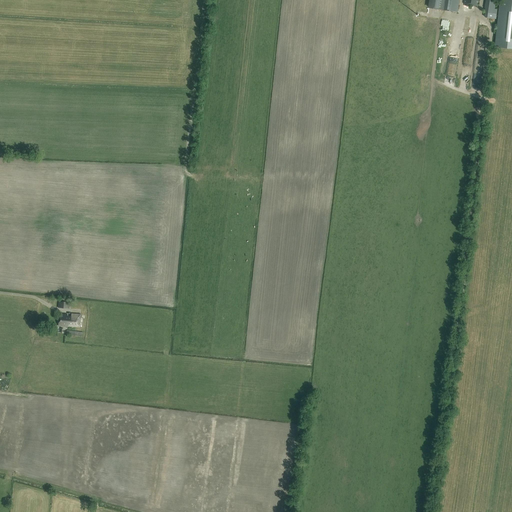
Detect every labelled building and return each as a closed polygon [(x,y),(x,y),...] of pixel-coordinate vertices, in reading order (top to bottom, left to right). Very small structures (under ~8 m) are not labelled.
[(430,0),(430,8),(458,12),(459,0),(464,0),(464,4),(479,6),(479,0),(430,0)] [(495,0),(486,0),(484,12),(486,13),(485,17),(495,19),(496,9),(495,9),(495,0)] [(511,0),(501,0),(496,45),(511,46),(511,0)] [(69,308),(69,306),(70,306),(71,299),(60,298),(60,301),(58,301),(58,307),(69,308)] [(80,327),(81,314),(71,313),(71,317),(68,316),(68,314),(60,313),(58,326),(69,327),(69,326),(80,327)]
